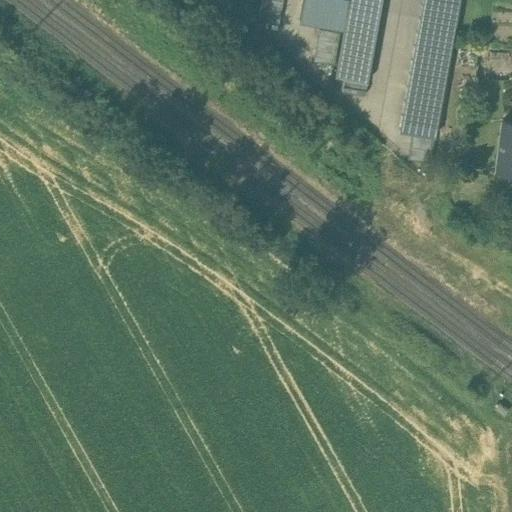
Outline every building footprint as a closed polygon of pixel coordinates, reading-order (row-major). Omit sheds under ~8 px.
[(266,0),(265,17),(283,19),(284,0),(266,0)] [(456,0),(423,0),(421,15),(453,20),(456,0)] [(367,91),(368,79),(347,76),(346,88),(367,91)] [(511,122),(499,121),(493,176),(511,177),(511,122)] [(414,133),(412,155),(432,156),(434,134),(414,133)]
